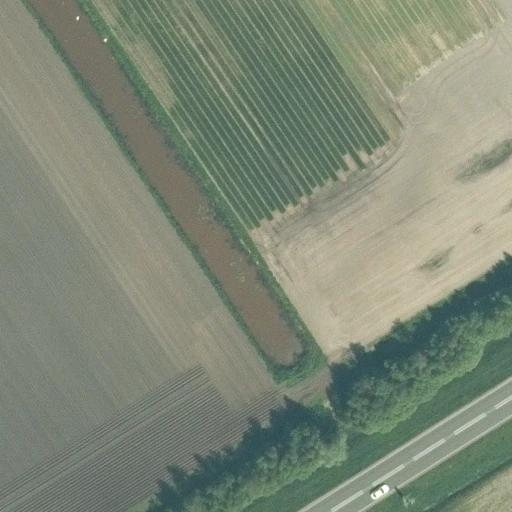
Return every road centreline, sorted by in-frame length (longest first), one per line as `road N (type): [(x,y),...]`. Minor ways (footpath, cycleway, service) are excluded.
road 1 (trunk): [(511,169),(323,322),(116,511)]
road 2 (trunk): [(318,511),(511,388)]
